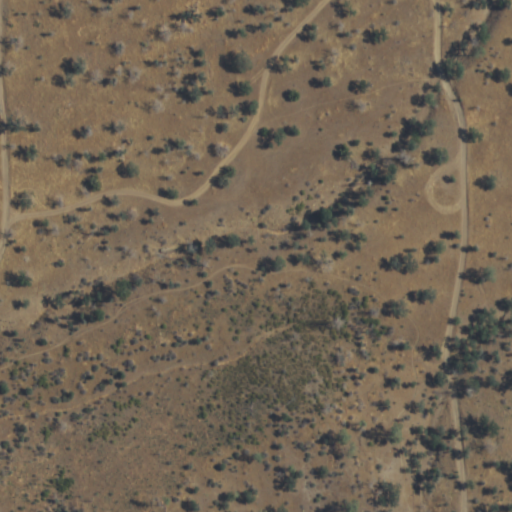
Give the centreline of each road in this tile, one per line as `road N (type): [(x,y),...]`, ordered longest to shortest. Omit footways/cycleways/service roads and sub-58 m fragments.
road 1 (residential): [(467,511),(450,367),(467,246),(465,128),(443,68),(438,0)]
road 2 (residential): [(11,213),(41,214),(128,193),(195,194),(251,130),(274,68),(330,0)]
road 3 (residential): [(0,249),(11,213),(0,71)]
